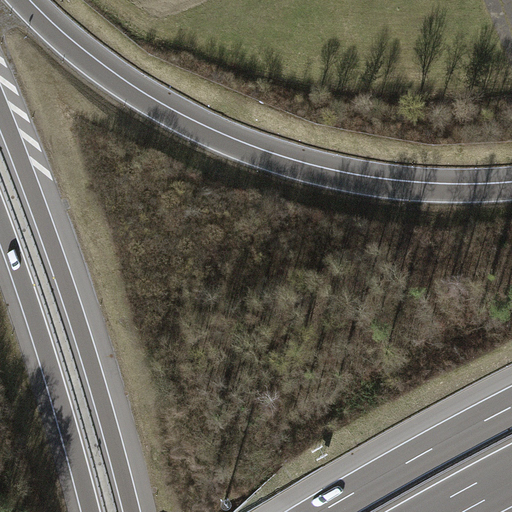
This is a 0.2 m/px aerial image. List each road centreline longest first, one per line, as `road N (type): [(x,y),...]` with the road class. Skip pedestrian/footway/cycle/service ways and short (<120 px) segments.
road 1 (motorway): [(511,190),(392,189),(239,150),(103,75),(18,0)]
road 2 (motorway): [(133,511),(65,278),(0,104)]
road 3 (motorway): [(0,215),(91,511)]
road 4 (motorway): [(511,408),(323,511)]
